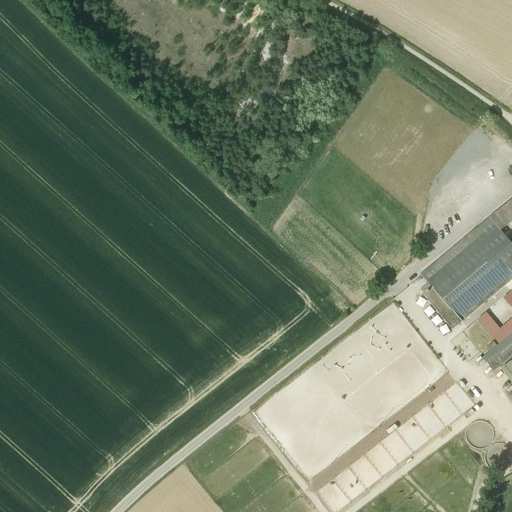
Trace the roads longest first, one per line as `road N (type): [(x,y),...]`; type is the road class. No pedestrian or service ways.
road 1 (unclassified): [(122,511),(511,193)]
road 2 (unknown): [(511,111),(329,0)]
